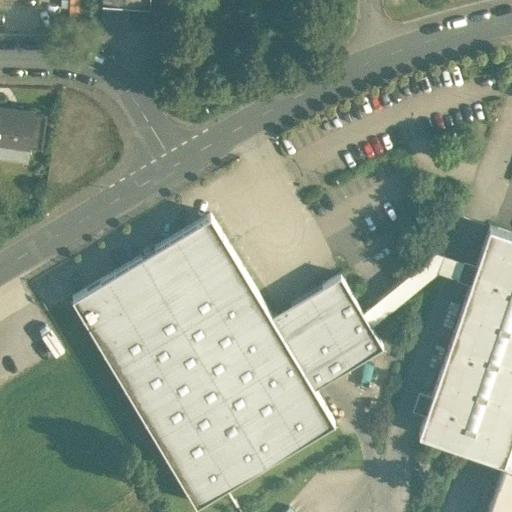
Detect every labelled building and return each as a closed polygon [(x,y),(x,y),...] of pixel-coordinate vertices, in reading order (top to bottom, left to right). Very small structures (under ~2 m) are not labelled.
[(197,7),(169,12),(170,25),(189,22),(199,20),(199,18),(197,7)] [(47,112),(0,105),(0,140),(33,145),(35,133),(43,135),(47,112)] [(210,211),(72,294),(90,324),(228,241),(210,211)] [(511,511),(511,231),(489,224),(419,431),(504,460),(486,511),(511,511)] [(228,241),(90,324),(196,501),(335,418),(315,385),(303,366),(354,336),(322,284),(272,314),(228,241)] [(372,325),(341,273),(322,284),(354,336),(372,325)] [(354,336),(303,366),(315,385),(383,344),(372,325),(354,336)] [(455,474),(444,511),(454,511),(464,477),(455,474)]
